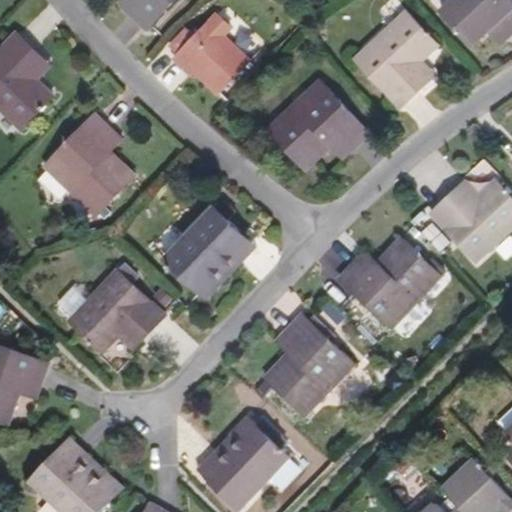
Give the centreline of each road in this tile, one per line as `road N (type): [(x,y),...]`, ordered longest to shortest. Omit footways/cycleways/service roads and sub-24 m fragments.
road 1 (residential): [(63,0),(104,49),(319,239)]
road 2 (residential): [(511,80),(418,143),(319,239)]
road 3 (residential): [(319,239),(147,415)]
